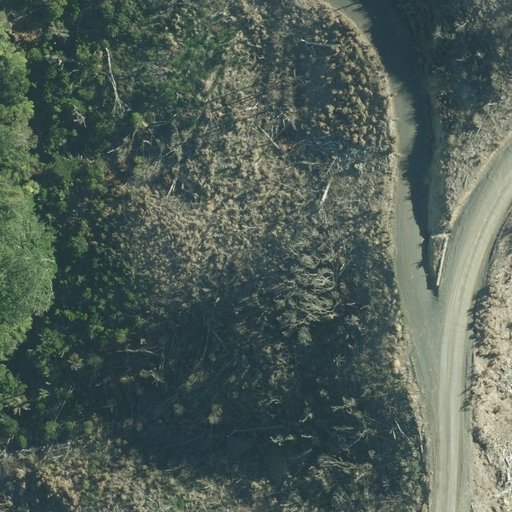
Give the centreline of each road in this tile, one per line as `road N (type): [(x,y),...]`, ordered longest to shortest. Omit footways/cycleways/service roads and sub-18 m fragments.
road 1 (track): [(409,511),(421,448),(510,204)]
road 2 (track): [(309,0),(405,58),(511,201)]
